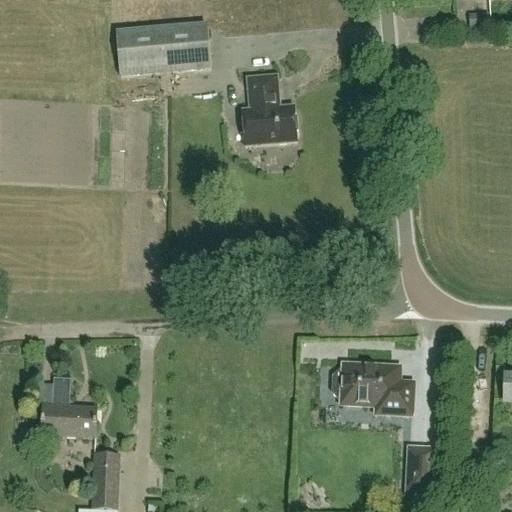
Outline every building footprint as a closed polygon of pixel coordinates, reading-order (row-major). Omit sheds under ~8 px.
[(490,36),(489,17),(469,18),(470,37),(490,36)] [(208,28),(118,36),(122,80),(211,72),(208,28)] [(278,80),(248,82),(251,114),(243,114),(246,150),(298,146),(295,110),(281,111),(278,80)] [(331,397),(341,406),(341,409),(375,411),(375,421),(413,422),(414,385),(400,385),(401,370),(342,368),(342,372),(332,380),(331,397)] [(54,381),(53,411),(44,410),(42,438),(97,441),(98,414),(71,412),(72,382),(54,381)] [(437,499),(439,453),(408,451),(406,497),(437,499)] [(118,511),(121,459),(95,458),(93,511),(118,511)]
